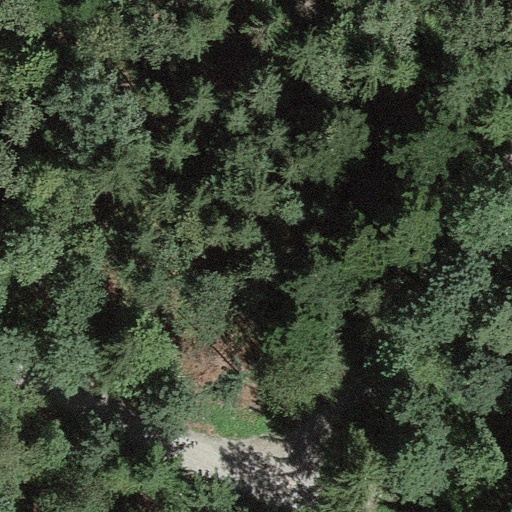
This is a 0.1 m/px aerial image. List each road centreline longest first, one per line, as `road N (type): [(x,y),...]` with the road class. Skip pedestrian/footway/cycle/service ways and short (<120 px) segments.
road 1 (track): [(374,511),(273,458),(0,338)]
road 2 (track): [(273,458),(398,348),(511,155)]
